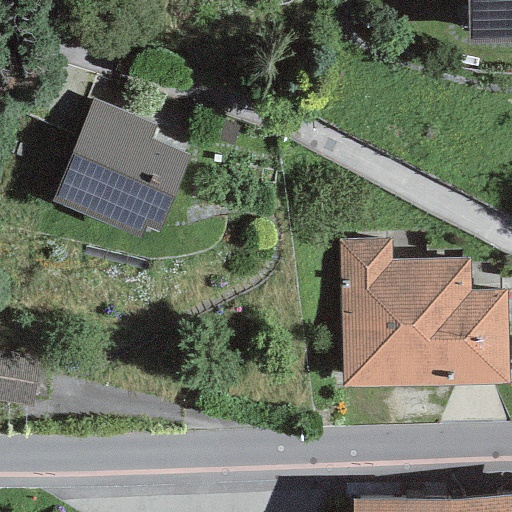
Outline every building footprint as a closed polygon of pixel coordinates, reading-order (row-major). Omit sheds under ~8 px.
[(511,0),(464,0),(466,43),(511,42),(511,0)] [(158,126),(91,99),(49,202),(139,239),(144,227),(158,233),(189,158),(151,142),(158,126)] [(232,145),(238,126),(201,115),(196,134),(232,145)] [(389,239),(338,240),(340,387),(507,385),(506,291),(469,292),(468,258),(389,259),(389,239)] [(0,400),(33,405),(39,358),(0,352),(0,400)] [(511,511),(511,495),(452,501),(451,511),(511,511)] [(451,511),(452,501),(352,501),(352,511),(451,511)]
